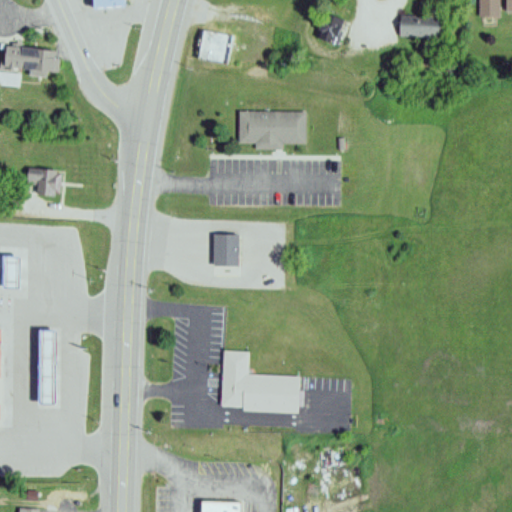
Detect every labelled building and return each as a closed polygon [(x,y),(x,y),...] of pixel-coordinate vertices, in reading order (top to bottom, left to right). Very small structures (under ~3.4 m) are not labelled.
[(89,0),(89,9),(123,9),(122,0),(89,0)] [(281,0),(273,23),(296,31),(307,0),(281,0)] [(396,10),(396,32),(443,34),(443,14),(443,0),(425,0),(425,12),(396,10)] [(476,0),(476,13),(495,13),(495,0),(476,0)] [(511,0),(502,0),(503,8),(511,8),(511,0)] [(322,8),(312,32),(334,40),(343,15),(322,8)] [(201,27),(195,56),(224,62),(229,32),(201,27)] [(4,41),(3,65),(57,69),(57,45),(4,41)] [(235,106),(235,139),(254,139),(254,144),(280,144),(280,140),(301,140),(301,106),(235,106)] [(25,164),(25,182),(35,182),(35,191),(56,191),(56,165),(25,164)] [(211,228),(211,260),(237,262),(237,229),(211,228)] [(2,284),(19,285),(19,250),(3,250),(2,284)] [(39,398),(55,398),(56,325),(39,324),(39,398)] [(220,346),(218,404),(297,410),(298,375),(246,372),(247,347),(220,346)] [(201,495),(200,511),(239,511),(240,496),(201,495)]
